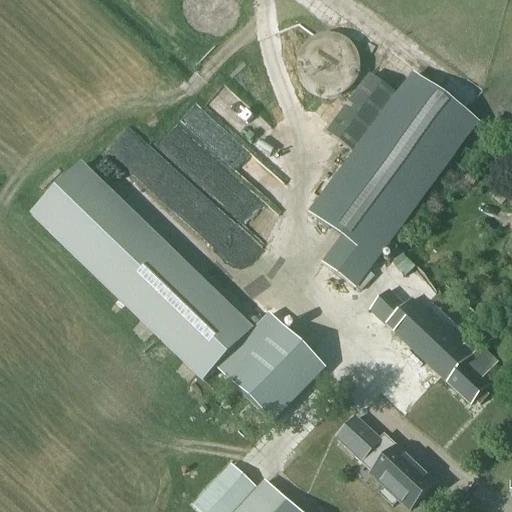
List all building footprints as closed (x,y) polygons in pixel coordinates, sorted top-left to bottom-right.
[(362,69),(362,62),(361,57),(357,50),(353,46),(348,41),(343,38),(337,36),(332,36),(325,36),(318,38),(312,40),(307,44),(302,50),(300,55),(297,61),(296,68),(297,74),(299,81),(301,86),(305,91),(310,95),(316,98),(320,100),(328,102),(335,101),(340,100),(347,97),(353,92),(357,87),(360,81),(362,75),(362,69)] [(364,85),(328,134),(353,153),(390,104),(396,95),(370,76),(364,85)] [(415,77),(311,216),(343,240),(324,266),(355,289),(478,124),(415,77)] [(511,164),(500,154),(490,165),(508,181),(511,177),(511,164)] [(32,217),(31,218),(118,302),(124,308),(139,322),(158,340),(203,384),(205,382),(217,370),(254,331),(83,165),(32,217)] [(401,283),(408,275),(395,262),(388,271),(401,283)] [(387,292),(370,311),(450,386),(456,391),(472,406),(489,388),(481,381),(497,364),(480,348),(481,347),(470,338),(462,347),(412,302),(405,309),(387,292)] [(254,331),(217,370),(229,382),(273,425),(326,370),(282,327),(270,315),(254,331)] [(325,409),(296,437),(310,452),(323,439),(317,432),(332,417),(325,409)] [(356,419),(335,441),(372,475),(370,477),(384,491),(379,497),(393,509),(398,504),(406,511),(413,511),(438,486),(384,436),(380,441),(356,419)] [(265,482),(238,511),(297,511),(288,503),(265,482)]
